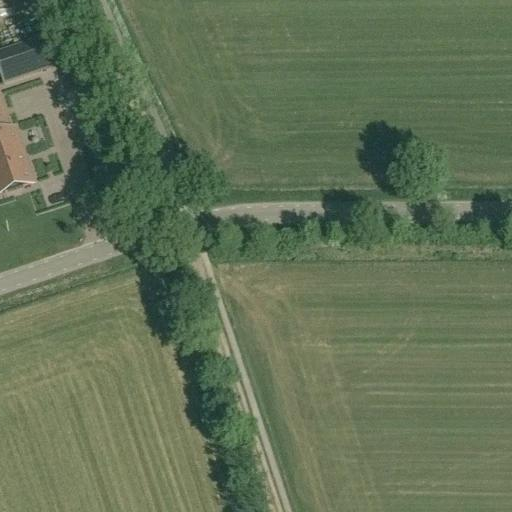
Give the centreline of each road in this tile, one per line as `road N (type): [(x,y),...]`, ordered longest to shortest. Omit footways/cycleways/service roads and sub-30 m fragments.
road 1 (track): [(85,0),(170,187),(275,511)]
road 2 (unclassified): [(0,284),(181,224),(255,215),(511,214)]
